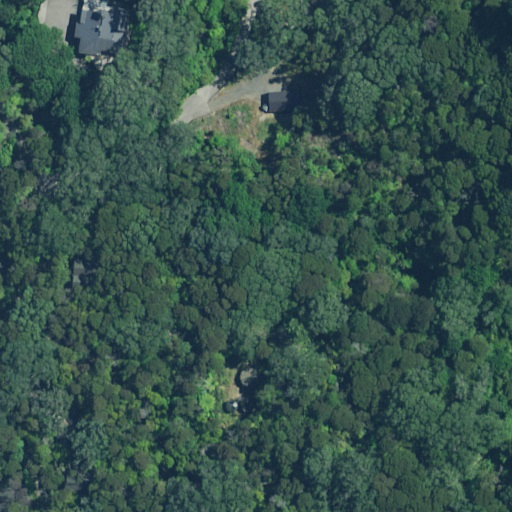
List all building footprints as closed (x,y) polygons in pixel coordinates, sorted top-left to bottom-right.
[(130,11),(115,10),(115,14),(86,12),(85,24),(81,24),(79,53),(127,56),(130,11)] [(98,260),(75,259),(74,286),(97,287),(98,260)] [(253,367),(251,367),(250,367),(249,367),(247,368),(246,369),(244,370),(243,371),(242,373),(241,375),(241,377),(241,379),(241,380),(241,382),(242,384),(243,385),(245,387),(246,388),(248,388),(250,389),(252,389),(254,389),(256,388),(257,387),(259,386),(260,385),(261,383),(262,381),(262,380),(262,378),(262,376),(262,374),(261,372),(260,371),(258,369),(257,368),(255,368),(253,367)] [(256,413),(255,400),(227,402),(228,415),(256,413)] [(12,511),(15,491),(0,489),(0,511),(12,511)]
